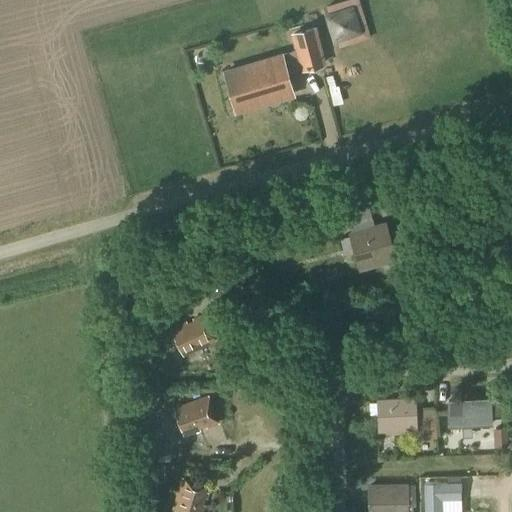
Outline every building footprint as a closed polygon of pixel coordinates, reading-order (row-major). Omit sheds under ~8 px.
[(336,39),(339,49),(370,39),(358,0),(349,0),(326,7),(329,17),(336,39)] [(301,72),(327,65),(316,26),(290,34),(295,51),(280,56),(281,57),(226,74),(237,110),(292,94),(286,74),(300,71),(301,72)] [(343,76),(333,79),(343,108),(352,105),(343,76)] [(358,273),(397,261),(386,222),(373,226),(348,233),(354,259),(358,273)] [(159,301),(150,312),(157,317),(166,306),(159,301)] [(217,342),(203,313),(191,318),(193,322),(189,323),(187,324),(186,321),(169,329),(178,348),(182,358),(217,342)] [(491,425),(489,394),(449,397),(449,427),(491,425)] [(206,430),(219,426),(209,395),(191,402),(173,409),(179,429),(182,439),(201,432),(200,429),(205,428),(206,430)] [(378,433),(418,431),(416,397),(376,399),(378,433)] [(443,411),(429,411),(429,426),(443,425),(443,411)] [(507,427),(493,428),(494,442),(494,448),(508,447),(507,442),(507,427)] [(151,466),(151,479),(164,479),(164,466),(151,466)] [(207,500),(211,486),(181,477),(179,482),(170,511),(203,511),(205,506),(203,505),(205,500),(207,500)] [(423,483),(424,511),(440,511),(440,501),(461,500),(460,483),(440,484),(440,483),(423,483)] [(367,511),(408,511),(408,484),(367,484),(367,511)]
